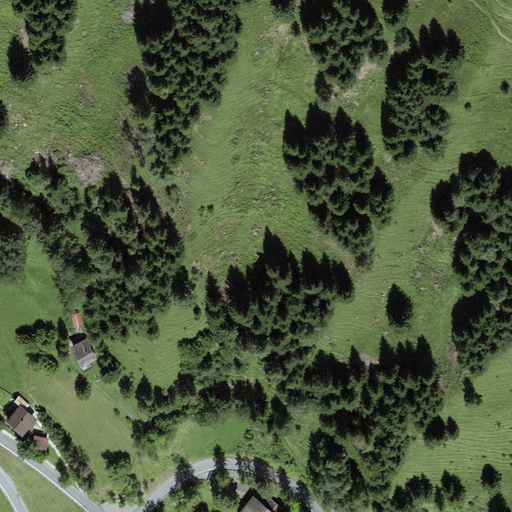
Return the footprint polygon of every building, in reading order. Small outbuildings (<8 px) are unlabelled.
[(83,325),(81,314),(71,316),(73,327),(83,325)] [(97,360),(86,340),(70,349),(82,369),(97,360)] [(35,418),(20,406),(6,424),(23,437),(28,430),(30,432),(36,424),(33,421),(35,418)] [(48,439),(34,436),(31,448),(45,452),(48,439)] [(263,505),(253,496),(239,511),(280,511),(283,509),(269,497),(263,505)]
